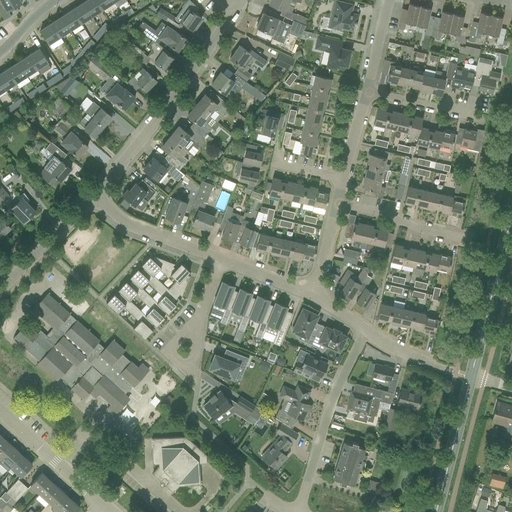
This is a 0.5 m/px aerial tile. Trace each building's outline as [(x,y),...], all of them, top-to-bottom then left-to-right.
[(20,0),(0,0),(0,3),(2,6),(3,5),(7,11),(22,3),(20,0)] [(95,0),(86,0),(83,3),(92,17),(102,10),(95,0)] [(110,0),(95,0),(102,10),(113,3),(110,0)] [(148,4),(145,0),(142,0),(137,4),(140,9),(148,4)] [(188,0),(187,0),(179,12),(185,16),(181,21),(193,30),(201,19),(194,13),(198,8),(188,0)] [(300,0),(271,0),(270,4),(286,11),(291,13),(296,2),(300,3),(300,0)] [(352,5),(336,1),(330,28),(341,30),(341,28),(352,31),(354,23),(356,24),(356,23),(357,24),(359,15),(348,12),(350,5),(352,5)] [(83,3),(72,10),(81,24),(92,17),(83,3)] [(156,11),(152,4),(146,8),(155,13),(156,11)] [(401,13),(398,28),(404,30),(406,30),(408,29),(414,30),(415,27),(415,25),(420,6),(409,4),(408,10),(407,14),(401,13)] [(431,9),(420,6),(415,25),(426,28),(431,9)] [(121,14),(124,19),(134,13),(131,8),(121,14)] [(171,24),(175,17),(161,8),(157,15),(171,24)] [(81,24),(72,10),(62,16),(71,30),(81,24)] [(291,13),(286,11),(284,16),(287,18),(293,20),(305,25),(308,19),(296,14),(291,13)] [(431,31),(430,36),(436,37),(436,39),(439,40),(443,32),(448,33),(453,14),(442,11),(440,21),(434,20),(432,31),(431,31)] [(472,22),(468,41),(474,42),(475,37),(480,38),(481,34),(481,33),(487,34),(491,15),(481,13),(478,23),(472,22)] [(124,19),(121,14),(112,20),(115,25),(124,19)] [(262,14),(257,28),(272,34),(272,33),(278,36),(284,23),(277,20),(269,16),(265,15),(262,14)] [(463,16),(453,14),(448,33),(454,34),(454,36),(456,40),(458,42),(457,43),(463,44),(467,29),(461,27),(463,16)] [(502,18),(491,15),(487,34),(498,37),(502,18)] [(62,16),(51,23),(60,37),(71,30),(62,16)] [(293,20),(287,33),(300,38),(305,25),(293,20)] [(100,28),(105,31),(109,26),(105,22),(100,28)] [(60,37),(51,23),(40,30),(49,44),(60,37)] [(187,39),(176,32),(167,25),(158,37),(168,44),(178,52),(187,39)] [(105,31),(100,28),(92,37),(97,41),(105,31)] [(351,50),(332,46),(333,40),(318,36),(315,48),(330,52),(326,67),(336,70),(337,64),(347,66),(351,50)] [(111,44),(106,50),(114,56),(121,47),(114,41),(110,38),(108,42),(111,44)] [(151,51),(146,57),(155,63),(165,70),(173,58),(163,51),(164,49),(152,40),(146,47),(151,51)] [(83,49),(87,52),(93,46),(88,42),(83,49)] [(138,58),(143,52),(132,43),(131,44),(126,49),(138,58)] [(251,51),(249,53),(239,46),(230,59),(240,66),(235,73),(246,81),(251,75),(246,71),(253,62),(262,68),(266,62),(251,51)] [(37,70),(48,63),(39,48),(28,56),(37,70)] [(87,52),(83,49),(75,59),(79,62),(87,52)] [(294,53),(292,58),(297,60),(299,58),(300,57),(298,51),(294,53)] [(289,71),(294,60),(279,53),(274,64),(289,71)] [(499,65),(507,66),(509,54),(501,53),(499,65)] [(113,73),(97,59),(92,55),(86,63),(107,80),(113,73)] [(28,56),(17,62),(27,76),(37,70),(28,56)] [(475,72),(474,75),(481,76),(478,90),(492,93),(495,81),(498,81),(500,73),(490,71),(493,61),(478,57),(475,72)] [(71,64),(70,65),(61,70),(64,75),(73,69),(79,62),(75,59),(74,61),(72,58),(69,60),(71,64)] [(396,66),(396,62),(385,60),(381,73),(387,74),(386,79),(390,80),(389,82),(390,82),(390,84),(396,86),(396,84),(397,84),(401,67),(396,66)] [(17,62),(7,69),(16,83),(27,76),(17,62)] [(448,65),(445,78),(449,79),(453,79),(456,66),(456,64),(452,63),(449,62),(448,65)] [(413,66),(412,69),(408,85),(412,85),(412,87),(419,89),(423,72),(417,71),(418,67),(413,66)] [(456,66),(453,79),(459,80),(458,85),(459,85),(471,88),(472,84),(474,75),(475,72),(467,70),(467,68),(463,67),(456,66)] [(133,76),(127,82),(135,90),(140,86),(145,91),(156,81),(143,67),(139,71),(143,76),(138,81),(133,76)] [(401,67),(397,84),(405,86),(405,84),(408,85),(412,69),(401,67)] [(7,69),(0,73),(0,81),(5,90),(16,83),(7,69)] [(435,70),(433,77),(430,92),(434,93),(433,95),(441,96),(445,80),(439,78),(441,72),(435,70)] [(220,72),(211,84),(225,94),(224,95),(231,99),(236,91),(238,92),(243,86),(245,82),(236,75),(232,80),(229,78),(220,72)] [(292,72),(289,77),(293,81),(297,76),(292,72)] [(423,72),(419,89),(418,91),(426,93),(427,91),(430,92),(433,77),(423,75),(423,72)] [(54,83),(63,78),(59,73),(51,78),(54,83)] [(332,78),(316,75),(313,86),(327,89),(328,86),(330,86),(332,78)] [(71,76),(55,86),(66,96),(78,82),(71,76)] [(293,81),(289,77),(285,82),(290,86),(293,81)] [(114,87),(106,95),(114,102),(115,101),(124,109),(135,97),(125,89),(118,83),(117,82),(114,87)] [(43,84),(35,89),(38,94),(46,89),(43,84)] [(313,86),(310,97),(326,101),(328,93),(327,93),(327,89),(313,86)] [(38,94),(35,89),(27,94),(30,99),(38,94)] [(42,100),(53,93),(51,89),(38,97),(42,100)] [(205,95),(196,105),(209,115),(213,110),(221,116),(230,106),(220,98),(216,104),(205,95)] [(50,107),(63,118),(71,108),(58,97),(50,107)] [(310,97),(308,108),(322,112),(323,108),(325,109),(326,101),(310,97)] [(14,103),(17,107),(25,102),(22,98),(14,103)] [(111,117),(101,108),(93,102),(85,111),(93,118),(104,127),(111,117)] [(17,107),(14,103),(6,108),(9,113),(17,107)] [(209,115),(196,105),(187,115),(198,124),(193,129),(205,138),(208,142),(211,138),(206,134),(212,127),(204,121),(209,115)] [(308,108),(305,120),(321,124),(323,115),(321,115),(322,112),(308,108)] [(375,116),(373,124),(385,127),(388,112),(385,111),(385,109),(377,108),(375,116)] [(285,114),(278,113),(260,109),(257,125),(263,126),(262,133),(274,135),(276,128),(282,130),(282,127),(285,114)] [(388,112),(385,127),(396,129),(400,113),(392,111),(392,113),(388,112)] [(400,113),(396,129),(407,132),(410,117),(407,116),(407,115),(400,113)] [(410,117),(407,132),(418,135),(420,127),(422,118),(414,116),(414,118),(410,117)] [(104,127),(93,118),(90,121),(85,117),(81,122),(86,127),(84,128),(95,137),(104,127)] [(63,136),(72,125),(62,118),(59,122),(60,123),(55,129),(63,136)] [(305,120),(302,130),(317,134),(318,130),(320,131),(321,124),(305,120)] [(178,126),(170,137),(187,151),(192,146),(196,149),(205,138),(193,129),(188,135),(178,126)] [(418,135),(416,143),(427,146),(431,131),(427,130),(428,128),(420,127),(418,135)] [(476,132),(463,129),(458,128),(455,142),(460,143),(460,145),(467,147),(467,149),(479,151),(482,136),(481,141),(474,139),(476,132)] [(302,130),(300,142),(302,143),(302,142),(316,145),(318,138),(316,137),(317,134),(302,130)] [(431,131),(427,146),(439,149),(440,146),(439,145),(442,132),(435,130),(434,132),(431,131)] [(442,132),(439,145),(440,146),(452,148),(455,134),(442,131),(442,132)] [(88,147),(78,138),(77,137),(77,138),(71,132),(61,142),(68,148),(78,157),(88,147)] [(187,151),(170,137),(161,147),(172,155),(167,160),(164,158),(175,168),(178,170),(187,160),(183,157),(187,151)] [(45,167),(39,174),(51,184),(56,178),(60,181),(61,180),(63,181),(66,177),(65,176),(70,169),(61,161),(66,155),(51,142),(45,149),(53,155),(50,158),(51,159),(44,167),(45,167)] [(302,143),(299,155),(314,158),(317,147),(317,145),(316,145),(302,142),(302,143)] [(238,160),(238,161),(260,166),(263,154),(253,152),(255,146),(242,143),(240,149),(245,150),(242,161),(238,160)] [(410,147),(404,146),(403,152),(409,153),(413,155),(415,147),(410,146),(410,147)] [(373,155),(370,154),(368,162),(370,162),(369,166),(386,170),(388,170),(389,165),(385,164),(388,152),(374,148),(373,155)] [(153,158),(143,169),(157,180),(165,171),(167,173),(169,175),(171,173),(175,168),(164,158),(162,157),(158,162),(153,158)] [(238,161),(236,167),(235,172),(240,173),(238,180),(247,183),(254,184),(256,185),(258,172),(249,170),(250,164),(260,167),(260,166),(238,161)] [(366,169),(364,176),(381,180),(384,181),(386,170),(369,166),(368,169),(366,169)] [(473,175),(475,167),(467,166),(466,174),(473,175)] [(364,176),(363,184),(364,185),(363,188),(365,189),(363,195),(377,198),(377,197),(382,198),(384,187),(380,186),(381,180),(364,176)] [(127,189),(122,195),(124,198),(131,203),(135,206),(136,208),(143,199),(147,202),(156,191),(158,188),(145,178),(143,180),(142,180),(137,185),(135,183),(129,191),(127,189)] [(269,191),(269,194),(280,197),(283,182),(280,181),(280,180),(273,178),(271,183),(269,191)] [(224,179),(222,187),(234,190),(236,182),(224,179)] [(197,191),(189,212),(189,213),(191,209),(198,211),(193,224),(209,230),(214,217),(202,213),(212,185),(200,181),(197,191)] [(283,182),(280,197),(291,200),(295,183),(287,181),(287,183),(283,182)] [(303,185),(295,183),(291,200),(302,202),(306,187),(302,187),(303,185)] [(404,186),(398,184),(395,198),(401,199),(404,186)] [(0,204),(9,196),(0,185),(0,204)] [(167,185),(162,190),(168,195),(172,190),(167,185)] [(408,186),(404,203),(412,205),(412,203),(416,204),(419,189),(408,186)] [(303,203),(302,208),(312,211),(313,206),(316,191),(317,191),(317,188),(309,187),(309,188),(306,187),(302,202),(303,203)] [(185,202),(172,197),(165,217),(179,222),(184,210),(189,212),(197,191),(190,188),(185,202)] [(419,189),(416,204),(419,205),(419,206),(427,208),(431,191),(419,189)] [(316,191),(313,206),(325,209),(329,194),(317,191),(316,191)] [(431,191),(427,208),(434,210),(435,208),(438,209),(442,194),(431,191)] [(19,200),(10,209),(24,223),(35,212),(26,203),(29,201),(24,193),(17,198),(19,200)] [(442,194),(438,209),(441,210),(441,212),(448,214),(449,214),(452,199),(453,200),(453,197),(442,194)] [(124,198),(118,205),(125,210),(131,203),(124,198)] [(448,214),(461,217),(465,202),(453,200),(452,199),(449,214),(448,214)] [(247,203),(245,215),(250,216),(253,204),(247,203)] [(227,206),(224,213),(220,225),(226,227),(222,236),(234,241),(237,231),(240,225),(240,224),(241,219),(243,216),(231,212),(232,208),(227,206)] [(0,238),(11,228),(2,220),(3,219),(0,216),(0,238)] [(240,224),(240,225),(237,231),(243,233),(239,243),(251,247),(259,226),(241,219),(240,224)] [(353,225),(347,223),(344,237),(355,239),(354,246),(360,248),(361,241),(362,241),(365,224),(358,223),(357,224),(354,223),(353,225)] [(365,224),(362,241),(367,242),(365,249),(371,250),(371,251),(373,243),(376,229),(373,228),(373,226),(365,224)] [(376,229),(373,243),(390,247),(393,234),(387,232),(388,229),(380,228),(380,229),(376,229)] [(256,248),(256,250),(263,252),(264,250),(267,251),(271,237),(259,234),(259,236),(256,248)] [(271,237),(267,251),(271,252),(270,254),(278,255),(282,239),(271,237)] [(282,239),(278,255),(286,257),(286,255),(289,256),(293,242),(282,239)] [(293,242),(289,256),(293,257),(292,259),(301,261),(301,258),(304,244),(293,242)] [(304,244),(301,258),(313,260),(314,260),(315,255),(317,246),(304,243),(304,244)] [(394,244),(391,261),(402,264),(405,249),(402,248),(402,246),(394,244)] [(405,249),(402,264),(413,266),(417,250),(409,248),(409,249),(405,249)] [(343,255),(344,255),(358,259),(359,252),(344,249),(343,255)] [(417,250),(413,266),(424,269),(428,254),(424,253),(425,251),(417,250)] [(428,254),(424,269),(436,271),(436,268),(439,255),(431,253),(431,255),(428,254)] [(439,255),(436,268),(449,271),(452,257),(439,254),(439,255)] [(358,259),(344,255),(342,262),(356,265),(358,259)] [(166,277),(174,268),(173,266),(174,265),(175,264),(154,256),(153,257),(154,257),(152,259),(149,256),(141,265),(144,268),(144,267),(161,283),(153,275),(158,270),(166,277)] [(161,283),(180,301),(177,298),(179,295),(181,296),(181,297),(190,276),(189,276),(187,274),(189,271),(181,263),(175,269),(174,268),(166,277),(169,274),(175,280),(167,288),(161,283)] [(144,267),(144,268),(140,272),(137,269),(129,278),(132,280),(149,295),(141,288),(147,282),(154,289),(154,290),(161,283),(144,267)] [(344,286),(340,292),(351,299),(354,293),(357,289),(359,287),(360,284),(363,280),(366,275),(371,268),(363,267),(357,276),(353,274),(347,270),(340,281),(346,284),(344,286)] [(330,272),(329,277),(337,282),(340,277),(330,272)] [(359,297),(356,302),(366,309),(376,294),(370,290),(366,287),(369,284),(368,283),(371,278),(366,275),(363,280),(360,284),(359,287),(357,289),(362,292),(359,297)] [(387,275),(386,281),(391,282),(398,283),(399,277),(393,276),(387,275)] [(132,280),(128,284),(126,282),(117,290),(120,293),(121,293),(137,308),(129,300),(135,295),(142,302),(149,295),(132,280)] [(239,292),(238,292),(233,290),(234,286),(222,282),(212,308),(213,308),(223,312),(219,322),(226,325),(232,311),(232,310),(239,292)] [(149,295),(165,311),(168,314),(176,305),(173,302),(177,299),(180,301),(161,283),(154,290),(155,290),(162,297),(157,302),(149,295)] [(240,288),(238,292),(239,292),(232,310),(232,311),(243,315),(237,329),(244,332),(250,317),(249,317),(256,299),(250,297),(252,293),(240,288)] [(27,323),(13,339),(15,337),(25,346),(23,348),(24,349),(25,348),(40,361),(38,363),(38,364),(39,363),(56,379),(56,380),(60,377),(72,388),(69,390),(70,391),(72,389),(82,398),(80,400),(81,401),(89,392),(95,398),(99,393),(104,398),(111,404),(107,409),(114,415),(124,403),(128,399),(123,395),(133,385),(134,386),(148,370),(141,364),(137,368),(131,362),(130,362),(121,354),(125,349),(123,351),(113,342),(115,339),(114,339),(104,349),(97,343),(99,340),(98,341),(88,331),(90,329),(89,328),(87,331),(77,322),(78,321),(77,320),(76,321),(69,314),(71,312),(70,312),(68,314),(58,305),(60,302),(58,304),(48,295),(50,293),(49,292),(32,311),(33,311),(34,310),(44,320),(43,321),(44,320),(53,328),(46,336),(40,331),(38,333),(37,333),(36,334),(26,325),(27,324),(27,323)] [(121,293),(120,293),(117,297),(114,294),(106,303),(117,314),(123,307),(131,314),(130,315),(131,315),(137,308),(121,293)] [(137,308),(154,323),(153,324),(156,326),(164,318),(161,315),(165,311),(149,295),(142,302),(143,302),(150,309),(145,315),(137,308)] [(257,295),(256,299),(249,317),(250,317),(260,322),(255,336),(255,335),(254,336),(255,337),(261,339),(262,339),(265,330),(267,324),(274,306),(268,304),(270,300),(257,295)] [(267,324),(265,330),(276,334),(273,343),(272,342),(272,343),(279,346),(292,313),(292,312),(291,313),(286,311),(287,307),(275,302),(274,306),(267,324)] [(380,303),(376,320),(384,322),(385,320),(388,321),(392,306),(380,303)] [(392,306),(388,321),(392,322),(391,324),(399,325),(403,308),(392,306)] [(154,323),(137,308),(131,315),(139,322),(133,328),(144,339),(152,330),(150,328),(153,324),(154,323)] [(403,308),(399,325),(407,327),(407,325),(410,326),(414,311),(403,308)] [(311,345),(316,334),(310,331),(317,316),(303,309),(300,316),(298,316),(295,323),(296,324),(293,331),(306,337),(304,342),(311,345)] [(414,311),(410,326),(414,327),(413,329),(421,330),(424,317),(425,317),(426,314),(414,311)] [(421,330),(421,331),(434,334),(437,320),(425,317),(424,317),(421,330)] [(316,334),(311,345),(317,348),(319,343),(326,346),(326,345),(339,350),(345,337),(338,333),(339,332),(334,329),(333,331),(326,328),(322,337),(316,334)] [(237,330),(234,337),(240,339),(243,332),(237,330)] [(215,355),(209,369),(217,372),(216,373),(225,376),(225,375),(233,378),(238,365),(245,367),(248,358),(225,349),(225,350),(226,351),(223,358),(215,355)] [(268,354),(267,359),(274,361),(276,354),(272,353),(268,354)] [(297,361),(293,371),(309,378),(312,373),(321,377),(322,375),(323,376),(325,371),(324,370),(327,364),(310,356),(307,363),(304,361),(302,364),(297,361)] [(277,359),(276,362),(277,365),(280,366),(283,365),(284,361),(283,358),(280,357),(277,359)] [(261,360),(258,368),(267,372),(270,363),(261,360)] [(393,393),(394,391),(396,382),(390,380),(393,368),(375,364),(372,377),(390,381),(387,392),(393,393)] [(351,391),(346,409),(355,412),(353,419),(366,422),(366,421),(372,422),(374,416),(376,416),(382,393),(382,390),(355,383),(353,392),(351,391)] [(278,396),(292,403),(287,412),(279,409),(275,418),(291,428),(296,421),(295,420),(296,417),(303,420),(309,405),(304,403),(309,391),(300,387),(298,386),(295,391),(283,385),(278,396)] [(401,389),(399,399),(397,404),(417,410),(421,394),(401,389)] [(215,395),(214,394),(209,399),(210,400),(203,405),(204,407),(203,408),(209,415),(210,414),(214,419),(223,412),(224,413),(228,409),(254,425),(263,411),(241,396),(236,403),(229,399),(227,400),(220,391),(215,395)] [(393,393),(387,392),(385,400),(391,401),(393,393)] [(172,399),(169,396),(163,402),(167,405),(172,399)] [(511,406),(497,402),(491,421),(504,425),(507,426),(506,429),(511,430),(511,406)] [(389,408),(384,427),(392,430),(397,410),(389,408)] [(332,422),(330,427),(341,430),(343,425),(332,422)] [(268,451),(263,457),(268,461),(275,468),(286,457),(282,453),(291,443),(292,442),(297,434),(281,424),(276,432),(281,435),(272,445),(273,445),(268,451)] [(186,437),(161,438),(151,439),(153,464),(158,464),(159,467),(152,474),(173,493),(179,486),(200,485),(200,475),(199,463),(206,463),(206,456),(186,437)] [(13,447),(4,438),(0,442),(0,458),(1,460),(13,447)] [(358,443),(349,441),(348,443),(344,442),(333,478),(337,480),(336,482),(345,485),(346,483),(353,485),(357,473),(361,474),(367,456),(363,455),(365,448),(357,446),(358,443)] [(13,447),(1,460),(11,468),(23,455),(13,447)] [(23,455),(11,468),(20,477),(32,464),(23,455)] [(40,494),(51,481),(42,473),(30,485),(40,494)] [(492,473),(490,485),(505,488),(507,476),(492,473)] [(18,479),(6,493),(5,492),(0,497),(6,502),(10,497),(11,497),(23,484),(18,479)] [(366,491),(378,495),(381,483),(370,480),(366,491)] [(51,481),(40,494),(49,503),(61,490),(51,481)] [(6,502),(11,506),(16,502),(28,488),(23,484),(11,497),(10,497),(6,502)] [(483,487),(480,495),(487,497),(489,489),(483,487)] [(57,511),(70,498),(61,490),(49,503),(54,507),(51,510),(53,511),(57,511)] [(6,502),(0,497),(0,507),(2,510),(3,508),(7,511),(9,511),(13,508),(6,502)] [(70,498),(57,511),(74,511),(79,507),(70,498)] [(485,511),(486,500),(480,498),(475,511),(485,511)]
